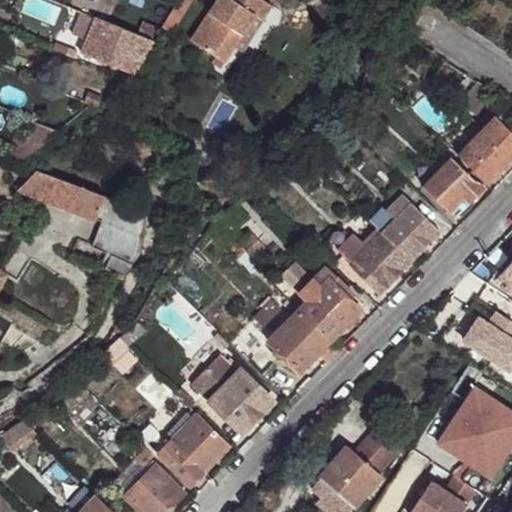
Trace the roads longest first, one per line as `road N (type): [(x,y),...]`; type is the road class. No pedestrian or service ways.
road 1 (residential): [(511,197),(209,511)]
road 2 (residential): [(395,0),(511,81)]
